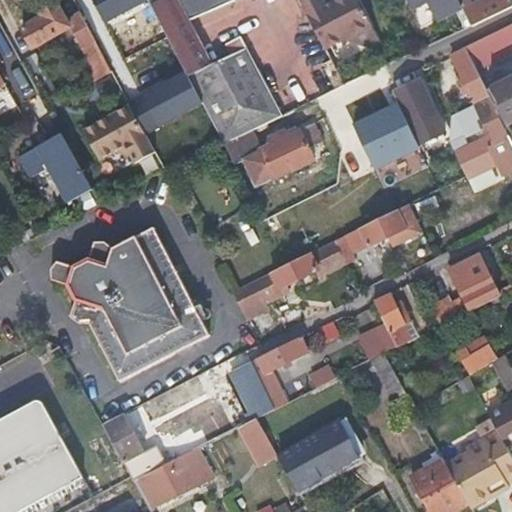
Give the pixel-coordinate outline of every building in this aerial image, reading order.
[(150,0),(154,8),(175,47),(203,102),(222,139),(224,144),(231,141),(245,133),(283,114),(241,35),(227,43),(233,54),(208,67),(186,23),(237,0),(150,0)] [(325,0),(313,0),(303,5),(326,49),(346,40),(369,46),(380,40),(359,0),(330,0),(327,2),(325,0)] [(459,0),(411,0),(415,7),(428,0),(434,0),(442,16),(463,6),(459,0)] [(511,6),(511,1),(511,0),(478,0),(471,4),(468,0),(459,0),(463,6),(466,12),(472,25),(511,6)] [(72,28),(59,6),(42,14),(44,17),(24,28),(35,48),(72,28)] [(175,47),(154,8),(108,32),(110,37),(114,36),(123,50),(144,40),(168,84),(163,87),(179,116),(203,102),(175,47)] [(422,33),(427,46),(472,25),(466,12),(422,33)] [(511,24),(469,45),(480,69),(511,51),(511,24)] [(102,51),(89,28),(76,36),(88,58),(102,51)] [(471,89),(476,102),(491,94),(489,90),(480,69),(469,45),(454,52),(466,78),(460,81),(465,92),(471,89)] [(102,51),(88,58),(98,78),(112,70),(108,62),(102,51)] [(112,70),(117,80),(126,74),(117,58),(108,62),(112,70)] [(421,79),(394,93),(420,143),(446,129),(421,79)] [(491,94),(493,99),(495,98),(510,125),(511,123),(511,79),(489,90),(491,94)] [(454,130),(452,140),(486,124),(491,134),(482,140),(488,151),(491,150),(502,174),(511,168),(511,141),(493,99),(491,94),(476,102),(456,112),(454,130)] [(157,154),(131,106),(85,131),(101,161),(119,151),(120,153),(129,156),(131,155),(137,165),(157,154)] [(273,176),(275,180),(315,161),(309,148),(323,142),(314,124),(291,136),(288,130),(269,139),(270,144),(261,148),(262,151),(246,159),(258,183),(273,176)] [(48,167),(67,203),(94,189),(64,132),(18,155),(30,177),(48,167)] [(245,133),(231,141),(238,156),(253,149),(245,133)] [(423,234),(408,204),(359,229),(368,247),(389,238),(394,248),(423,234)] [(156,229),(133,240),(177,321),(187,316),(197,311),(156,229)] [(343,237),(334,242),(344,263),(354,258),(343,237)] [(110,262),(116,248),(108,240),(97,242),(92,257),(110,262)] [(177,321),(133,240),(124,244),(169,325),(177,321)] [(334,242),(287,265),(260,279),(271,301),(290,293),(288,287),(320,272),(321,274),(344,263),(334,242)] [(169,325),(124,244),(116,248),(110,262),(92,257),(75,265),(72,264),(68,276),(67,279),(71,282),(79,297),(98,304),(91,320),(123,381),(131,377),(116,352),(169,325)] [(436,314),(442,325),(460,316),(501,295),(481,254),(450,271),(464,300),(467,305),(453,311),(451,307),(436,314)] [(63,278),(63,273),(68,262),(60,259),(54,265),(55,272),(58,276),(63,278)] [(68,276),(72,264),(68,262),(63,273),(68,276)] [(271,301),(260,279),(232,293),(247,322),(266,313),(263,305),(271,301)] [(388,293),(374,300),(398,347),(412,341),(397,312),(393,304),(388,293)] [(83,321),(91,320),(98,304),(79,297),(74,314),(83,321)] [(464,300),(451,307),(453,311),(467,305),(464,300)] [(393,304),(397,312),(404,308),(400,301),(393,304)] [(210,337),(197,311),(187,316),(177,321),(169,325),(116,352),(131,377),(210,337)] [(332,320),(316,332),(327,345),(342,333),(332,320)] [(487,336),(458,350),(469,374),(499,360),(487,336)] [(299,337),(251,361),(254,366),(268,394),(276,409),(285,404),(270,372),(307,352),(299,337)] [(384,354),(371,361),(388,390),(400,383),(384,354)] [(254,366),(251,361),(236,368),(239,374),(254,366)] [(318,388),(337,378),(329,363),(310,373),(318,388)] [(257,400),(268,394),(254,366),(239,374),(253,401),(257,400)] [(415,408),(406,393),(388,403),(396,417),(407,411),(413,422),(420,417),(415,408)] [(261,416),(276,409),(268,394),(257,400),(261,416)] [(494,430),(509,455),(511,453),(511,402),(486,415),(494,430)] [(0,457),(59,425),(49,406),(41,404),(35,408),(38,416),(0,436),(0,457)] [(0,436),(38,416),(35,408),(0,426),(0,436)] [(250,413),(253,420),(258,418),(254,411),(250,413)] [(142,447),(124,413),(106,423),(127,461),(145,452),(142,447)] [(253,420),(239,428),(252,452),(271,441),(258,418),(253,420)] [(0,511),(25,511),(87,481),(59,425),(0,457),(0,511)] [(365,461),(346,426),(296,454),(315,489),(365,461)] [(468,452),(446,464),(469,504),(471,508),(495,496),(491,489),(501,483),(503,486),(511,480),(511,459),(509,455),(494,430),(465,448),(468,452)] [(154,469),(194,449),(201,446),(192,433),(168,445),(165,441),(157,445),(154,441),(142,447),(145,452),(154,469)] [(140,475),(130,481),(145,508),(147,511),(209,480),(194,449),(154,469),(140,475)] [(432,511),(454,511),(469,504),(446,464),(444,460),(413,477),(432,511)] [(274,511),(269,503),(253,511),(274,511)]
